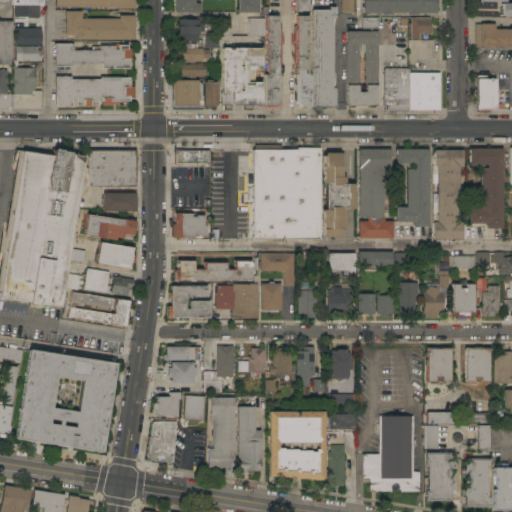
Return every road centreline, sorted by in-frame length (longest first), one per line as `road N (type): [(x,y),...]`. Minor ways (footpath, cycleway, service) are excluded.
road 1 (tertiary): [(157,0),(156,248),(116,511)]
road 2 (residential): [(144,332),(511,332)]
road 3 (tertiary): [(250,130),(511,130)]
road 4 (tertiary): [(121,485),(306,511)]
road 5 (residential): [(462,130),(460,0)]
road 6 (residential): [(49,0),(49,130)]
road 7 (tertiary): [(0,464),(121,485)]
